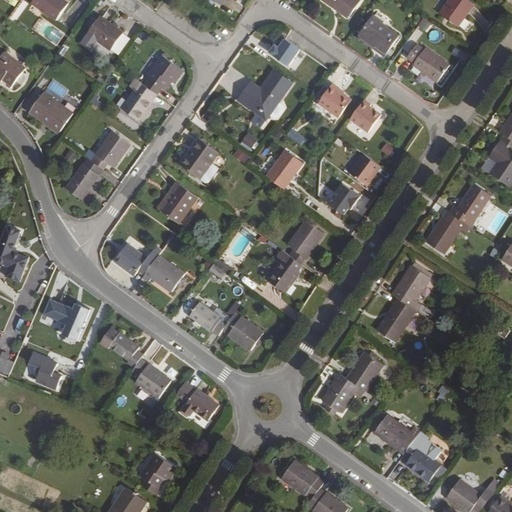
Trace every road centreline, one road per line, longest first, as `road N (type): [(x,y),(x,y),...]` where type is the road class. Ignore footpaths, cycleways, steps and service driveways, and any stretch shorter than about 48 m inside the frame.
road 1 (residential): [(281,389),(449,131)]
road 2 (residential): [(218,64),(258,11),(274,8),(449,131)]
road 3 (residential): [(72,260),(218,64)]
road 4 (unknown): [(184,111),(259,176),(372,252)]
road 5 (residential): [(248,393),(72,260)]
road 6 (residential): [(72,260),(44,210),(26,150),(0,118)]
road 7 (residential): [(412,511),(287,421)]
